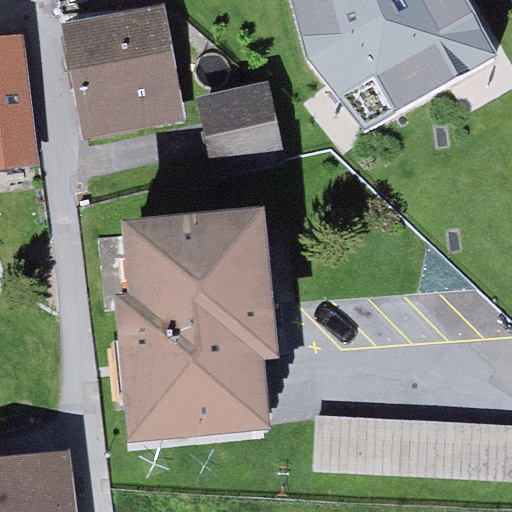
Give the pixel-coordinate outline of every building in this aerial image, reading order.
[(466,0),(290,0),(303,50),(362,123),(494,48),(466,0)] [(146,27),(63,42),(81,142),(164,128),(146,27)] [(24,45),(0,48),(0,185),(42,180),(24,45)] [(261,98),(203,113),(220,184),(278,170),(261,98)] [(245,237),(114,246),(118,319),(108,320),(117,454),(242,446),(236,362),(254,361),(245,237)] [(511,434),(314,426),(312,487),(511,495),(511,434)] [(50,511),(47,482),(0,488),(0,511),(50,511)]
